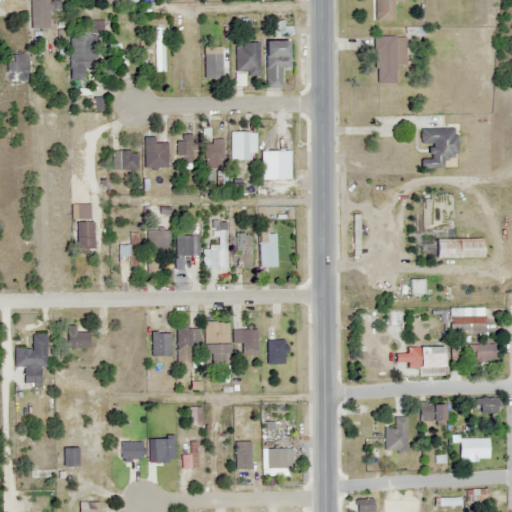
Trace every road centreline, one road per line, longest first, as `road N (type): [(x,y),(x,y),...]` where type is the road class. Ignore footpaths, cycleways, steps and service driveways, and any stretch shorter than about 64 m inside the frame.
road 1 (residential): [(0,300),(324,296)]
road 2 (secondary): [(324,296),(320,0)]
road 3 (secondary): [(324,511),(324,296)]
road 4 (residential): [(511,386),(323,393)]
road 5 (residential): [(324,489),(511,475)]
road 6 (residential): [(322,105),(135,105)]
road 7 (residential): [(324,498),(140,503)]
